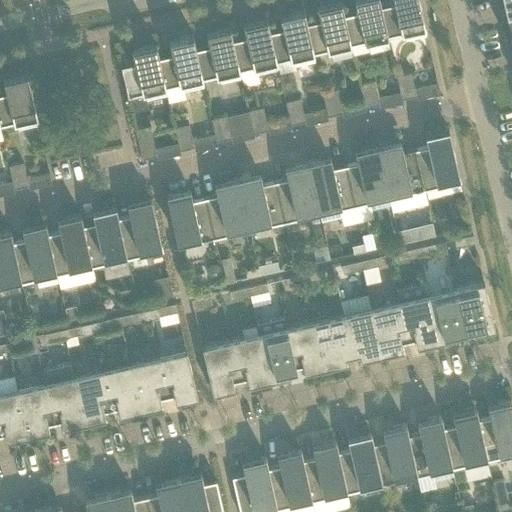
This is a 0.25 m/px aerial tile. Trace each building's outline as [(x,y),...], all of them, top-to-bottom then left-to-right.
[(303,8),(302,9),(313,54),(330,50),(331,56),(351,51),(350,45),(339,0),(327,3),(328,6),(317,9),(320,21),(307,24),(303,8)] [(340,0),(339,0),(350,45),(367,41),(368,47),(388,43),(387,37),(378,0),(355,0),(354,0),(357,12),(344,15),(340,0)] [(379,0),(378,0),(387,37),(404,33),(405,39),(425,34),(424,28),(425,28),(418,0),(393,0),(394,4),(381,7),(379,0)] [(511,0),(496,0),(497,2),(503,1),(509,29),(511,27),(511,0)] [(266,17),(265,17),(276,62),(293,58),(294,64),(314,60),(313,54),(302,9),(290,12),(291,15),(280,17),(283,29),(270,32),(266,17)] [(229,26),(228,26),(239,71),(256,67),(257,73),(277,68),(276,62),(265,17),(253,20),(254,23),(243,26),(246,38),(233,41),(229,26)] [(192,34),(191,34),(202,79),(219,75),(220,81),(240,77),(239,71),(228,26),(216,29),(217,32),(206,34),(209,46),(196,49),(192,34)] [(511,27),(509,29),(503,30),(506,44),(511,42),(511,27)] [(155,43),(154,43),(165,88),(182,84),(183,90),(203,85),(202,79),(191,34),(179,37),(180,41),(169,43),(172,55),(159,58),(155,43)] [(165,88),(154,43),(142,46),(143,49),(132,51),(135,63),(120,67),(127,96),(145,93),(146,98),(166,94),(165,88)] [(6,93),(0,94),(0,125),(16,122),(17,128),(37,123),(36,117),(37,117),(27,72),(13,75),(14,79),(4,81),(6,93)] [(396,75),(401,99),(416,95),(410,72),(396,75)] [(359,84),(364,107),(379,104),(373,81),(359,84)] [(322,93),(327,116),(342,112),(336,89),(322,93)] [(285,101),(290,124),(305,121),(299,98),(285,101)] [(248,110),(253,133),(268,129),(262,106),(248,110)] [(211,118),(216,141),(231,138),(225,115),(211,118)] [(174,127),(179,150),(194,147),(188,123),(174,127)] [(135,128),(142,159),(156,155),(149,125),(135,128)] [(427,146),(415,149),(424,190),(460,181),(448,129),(434,132),(435,135),(425,138),(427,146)] [(390,142),(377,145),(390,204),(392,212),(428,204),(424,190),(415,149),(403,152),(401,143),(390,146),(390,142)] [(357,162),(345,165),(354,206),(369,202),(370,208),(390,204),(377,145),(364,148),(365,152),(355,154),(357,162)] [(320,159),(307,161),(319,214),(321,220),(341,215),(339,209),(354,206),(345,165),(333,168),(331,160),(320,162),(320,159)] [(287,178),(275,181),(284,222),(319,214),(307,161),(294,164),(295,168),(285,170),(287,178)] [(8,165),(13,188),(28,185),(23,162),(8,165)] [(249,175),(237,178),(249,230),(284,222),(275,181),(262,184),(260,176),(250,178),(249,175)] [(217,195),(204,197),(214,238),(249,230),(237,178),(224,181),(225,184),(215,187),(217,195)] [(214,238),(204,197),(192,200),(190,192),(180,194),(179,191),(166,194),(178,246),(214,238)] [(115,206),(114,206),(127,258),(162,250),(150,198),(137,201),(138,204),(127,207),(129,215),(118,218),(115,206)] [(80,214),(79,214),(91,267),(127,258),(114,206),(102,209),(103,212),(92,215),(94,223),(83,226),(80,214)] [(45,222),(44,222),(56,275),(91,267),(79,214),(67,217),(68,220),(57,223),(59,231),(48,234),(45,222)] [(10,230),(9,230),(21,283),(36,279),(38,285),(58,281),(56,275),(44,222),(32,225),(33,229),(22,231),(24,239),(13,242),(10,230)] [(420,228),(409,230),(411,240),(423,237),(420,228)] [(0,287),(21,283),(9,230),(0,232),(0,287)] [(472,234),(453,239),(455,247),(474,243),(472,234)] [(372,236),(362,238),(364,248),(375,246),(372,236)] [(434,243),(415,247),(417,256),(436,252),(434,243)] [(417,256),(415,247),(397,252),(399,260),(417,256)] [(378,256),(359,260),(361,269),(380,265),(378,256)] [(361,269),(359,260),(341,265),(343,273),(361,269)] [(231,264),(223,266),(226,282),(235,280),(231,264)] [(322,269),(303,273),(305,282),(324,277),(322,269)] [(204,272),(189,276),(192,288),(207,284),(204,272)] [(305,282),(303,273),(285,278),(287,286),(305,282)] [(483,281),(455,288),(464,328),(471,327),(472,333),(494,328),(483,281)] [(266,282),(247,286),(249,295),(268,290),(266,282)] [(163,287),(156,288),(158,298),(173,295),(173,293),(171,285),(163,287)] [(249,295),(247,286),(229,291),(231,299),(249,295)] [(455,288),(427,294),(437,341),(458,336),(457,330),(464,328),(455,288)] [(367,294),(339,300),(342,314),(352,354),(359,353),(360,359),(381,354),(370,307),(367,294)] [(427,294),(398,301),(408,341),(415,340),(416,346),(437,341),(427,294)] [(210,295),(191,299),(193,308),(212,303),(210,295)] [(398,301),(370,307),(381,354),(402,349),(401,343),(408,341),(398,301)] [(175,303),(156,307),(158,316),(177,311),(175,303)] [(66,307),(68,318),(78,316),(76,305),(66,307)] [(137,312),(118,316),(120,325),(139,320),(137,312)] [(342,314),(314,320),(325,367),(346,362),(345,356),(352,354),(342,314)] [(120,325),(118,316),(100,320),(102,329),(120,325)] [(256,323),(258,333),(269,380),(290,375),(289,369),(296,367),(286,327),(284,317),(256,323)] [(314,320),(286,327),(296,367),(303,366),(304,372),(325,367),(314,320)] [(81,325),(62,329),(64,338),(83,333),(81,325)] [(64,338),(62,329),(44,333),(46,342),(64,338)] [(258,333),(230,340),(240,380),(246,379),(248,385),(269,380),(258,333)] [(25,338),(6,342),(8,351),(27,346),(25,338)] [(240,380),(230,340),(201,346),(212,393),(234,388),(232,382),(240,380)] [(186,350),(157,356),(167,397),(173,395),(175,401),(197,396),(186,350)] [(157,356),(129,363),(140,410),(161,405),(160,398),(167,397),(157,356)] [(70,363),(42,369),(45,382),(54,423),(61,421),(63,428),(84,423),(73,376),(70,363)] [(129,363),(101,369),(110,410),(117,408),(119,414),(140,410),(129,363)] [(101,369),(73,376),(84,423),(105,418),(104,411),(110,410),(101,369)] [(45,382),(17,389),(28,435),(49,431),(47,424),(54,423),(45,382)] [(17,389),(0,392),(0,435),(5,434),(7,440),(28,435),(17,389)] [(475,408),(487,460),(511,454),(511,406),(510,399),(497,402),(498,406),(488,408),(490,416),(478,419),(475,408)] [(440,416),(452,468),(487,460),(475,408),(462,411),(463,414),(453,416),(455,425),(443,427),(440,416)] [(405,424),(404,424),(417,476),(432,473),(433,479),(453,474),(452,468),(440,416),(427,419),(428,422),(418,425),(420,433),(408,435),(405,424)] [(370,432),(369,432),(382,484),(417,476),(404,424),(392,427),(393,430),(383,433),(384,441),(373,444),(370,432)] [(335,440),(334,440),(347,493),(382,484),(369,432),(357,435),(358,438),(348,441),(349,449),(338,452),(335,440)] [(300,448),(299,448),(312,501),(347,493),(334,440),(322,443),(323,447),(312,449),(314,457),(303,460),(300,448)] [(265,456),(264,457),(277,509),(312,501),(299,448),(287,451),(288,455),(277,457),(279,465),(268,468),(265,456)] [(263,511),(277,509),(264,457),(252,460),(253,463),(242,465),(244,474),(231,477),(239,511),(263,511)] [(432,473),(417,476),(420,489),(435,486),(433,479),(432,473)] [(190,474),(177,477),(185,511),(222,511),(216,480),(203,483),(201,475),(191,477),(190,474)] [(157,494),(145,497),(148,511),(185,511),(177,477),(165,480),(165,483),(155,486),(157,494)] [(120,490),(107,493),(111,511),(148,511),(145,497),(133,499),(131,491),(121,494),(120,490)] [(494,493),(498,509),(510,507),(506,490),(494,493)] [(87,510),(78,511),(111,511),(107,493),(95,496),(95,499),(85,502),(87,510)] [(319,511),(350,505),(347,493),(312,501),(314,511),(319,511)] [(314,511),(312,501),(277,509),(277,511),(314,511)] [(423,505),(424,511),(437,511),(435,502),(423,505)]
